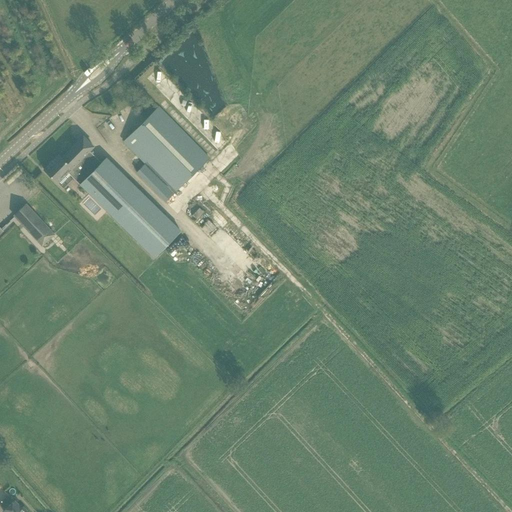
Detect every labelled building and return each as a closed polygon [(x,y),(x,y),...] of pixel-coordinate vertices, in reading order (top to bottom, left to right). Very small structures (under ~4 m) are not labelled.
[(123,142),(130,149),(174,193),(209,158),(159,107),(123,142)] [(77,175),(88,164),(82,158),(93,147),(90,144),(83,137),(62,158),(58,155),(44,170),(57,183),(67,173),(73,179),(77,175)] [(180,231),(106,158),(80,185),(153,258),(180,231)] [(13,215),(22,224),(24,222),(38,237),(36,239),(42,246),(54,235),(25,204),(13,215)] [(14,501),(3,511),(4,511),(25,511),(26,511),(22,507),(21,508),(14,501)]
